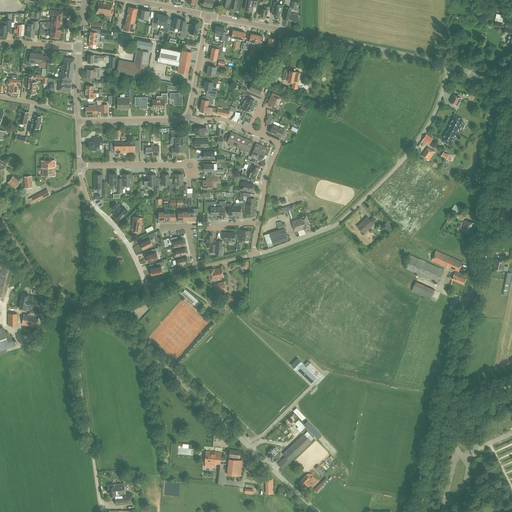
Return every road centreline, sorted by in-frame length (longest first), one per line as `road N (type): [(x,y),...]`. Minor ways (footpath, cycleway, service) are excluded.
road 1 (tertiary): [(421,511),(511,109)]
road 2 (unclassified): [(317,511),(130,335),(84,307)]
road 3 (residential): [(254,254),(330,228),(383,180),(429,122),(449,65)]
road 4 (tertiary): [(449,65),(208,15)]
road 5 (unclassified): [(102,510),(79,381),(84,307)]
road 6 (residential): [(84,307),(41,278),(0,217)]
road 7 (residential): [(80,166),(189,165),(190,180)]
